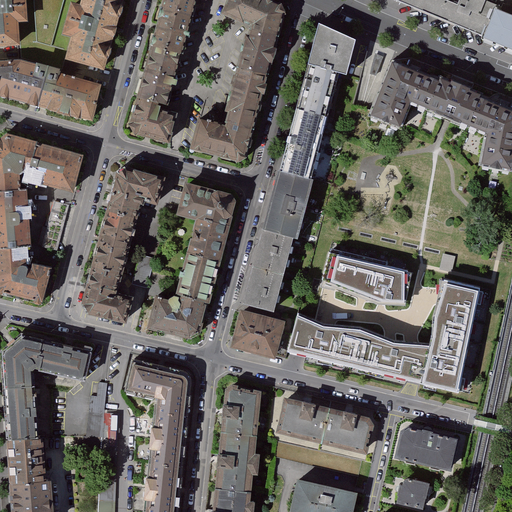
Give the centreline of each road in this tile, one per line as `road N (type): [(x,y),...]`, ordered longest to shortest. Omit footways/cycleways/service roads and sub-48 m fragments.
road 1 (residential): [(511,77),(327,0)]
road 2 (residential): [(312,0),(260,184)]
road 3 (residential): [(57,323),(106,142)]
road 4 (residential): [(392,402),(212,360)]
road 5 (residential): [(260,184),(212,360)]
road 6 (residential): [(260,184),(106,142)]
road 7 (residential): [(212,360),(57,323)]
road 8 (residential): [(212,360),(196,511)]
road 9 (residential): [(106,142),(144,0)]
